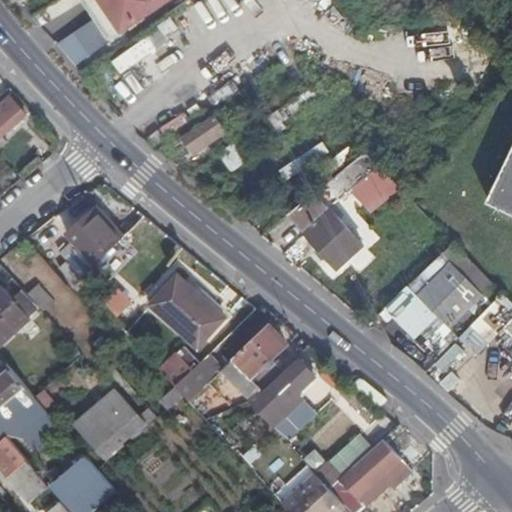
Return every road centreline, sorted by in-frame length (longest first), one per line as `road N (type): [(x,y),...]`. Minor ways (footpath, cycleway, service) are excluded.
road 1 (tertiary): [(91,148),(489,468)]
road 2 (tertiary): [(0,47),(91,148)]
